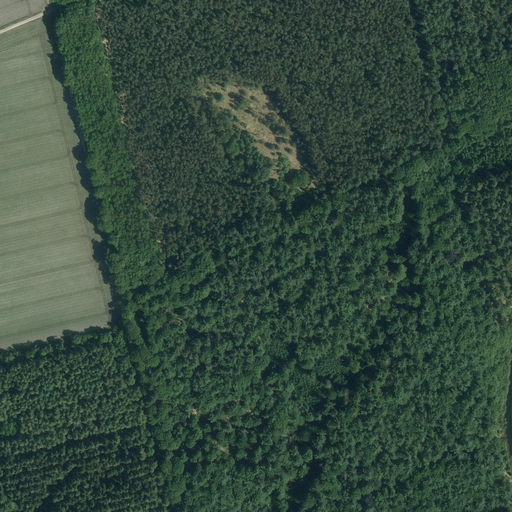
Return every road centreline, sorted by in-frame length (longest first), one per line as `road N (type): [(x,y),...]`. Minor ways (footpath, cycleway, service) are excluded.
road 1 (track): [(173,511),(47,0)]
road 2 (track): [(160,276),(444,142)]
road 3 (track): [(0,452),(149,418)]
road 4 (track): [(444,142),(409,0)]
